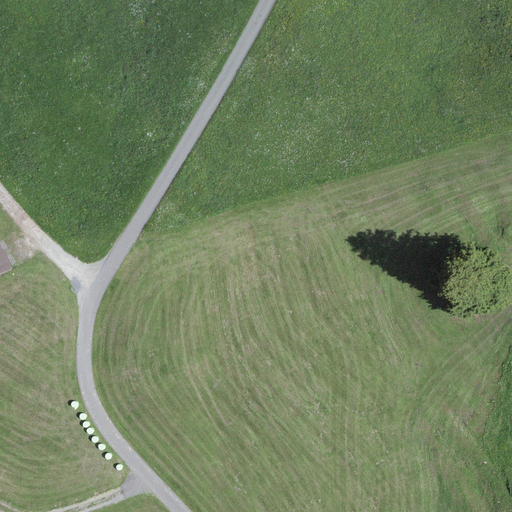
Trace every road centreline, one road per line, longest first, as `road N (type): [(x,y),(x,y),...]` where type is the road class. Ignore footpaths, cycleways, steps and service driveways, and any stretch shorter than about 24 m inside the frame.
road 1 (unclassified): [(275,0),(91,304),(87,356),(99,411),(181,511)]
road 2 (track): [(0,191),(97,285)]
